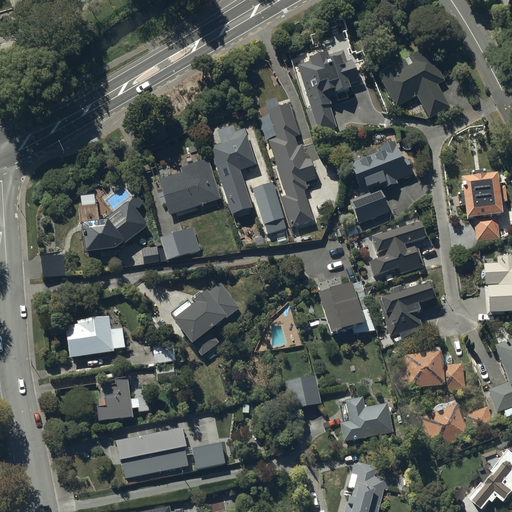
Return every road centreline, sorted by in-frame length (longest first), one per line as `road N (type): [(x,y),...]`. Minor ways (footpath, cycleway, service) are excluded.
road 1 (residential): [(0,191),(15,368),(41,511)]
road 2 (secondary): [(272,0),(0,151)]
road 3 (residential): [(456,320),(435,153),(441,129)]
road 4 (residential): [(451,0),(511,105)]
